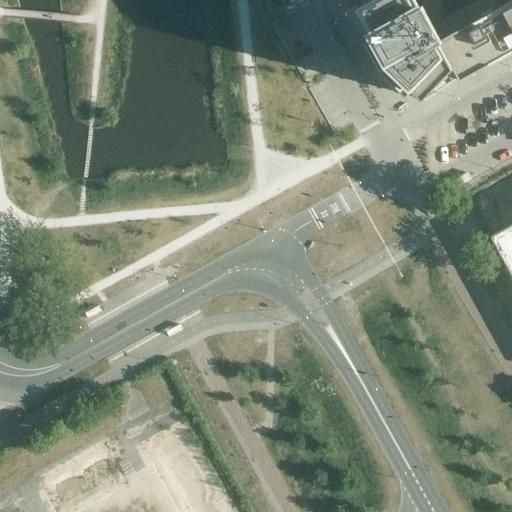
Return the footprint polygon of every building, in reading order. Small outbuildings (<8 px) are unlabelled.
[(511,0),(494,0),(497,8),(477,18),(475,16),(466,20),(468,23),(448,33),(446,27),(433,34),(415,0),(358,0),(359,4),(353,7),(347,11),(364,42),(373,37),(380,50),(388,63),(380,71),(406,95),(411,90),(423,102),(458,78),(460,81),(462,80),(475,73),(486,67),(511,52),(511,0)] [(511,218),(493,228),(511,268),(511,218)] [(98,306),(84,314),(87,319),(101,311),(98,306)] [(179,325),(165,333),(168,338),(182,330),(179,325)] [(117,434),(0,490),(0,511),(234,511),(179,395),(130,419),(137,434),(165,420),(168,426),(123,447),(117,434)]
